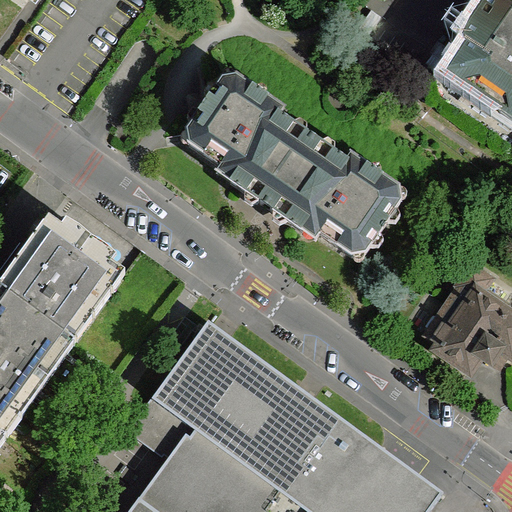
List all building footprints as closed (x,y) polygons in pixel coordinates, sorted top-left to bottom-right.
[(444,77),(445,81),(511,126),(511,6),(502,0),(485,0),(462,35),(464,42),(467,44),(444,77)] [(218,70),(171,134),(354,267),(401,202),(218,70)] [(50,221),(0,290),(75,345),(126,276),(50,221)] [(498,280),(473,262),(454,288),(456,290),(423,337),(435,346),(431,352),(474,382),(484,366),(471,357),(487,335),(508,349),(503,358),(511,363),(511,362),(511,308),(489,293),(498,280)] [(0,290),(0,435),(6,440),(75,345),(0,290)] [(431,511),(445,493),(208,323),(152,401),(175,418),(304,511),(431,511)] [(493,371),(503,358),(508,349),(487,335),(471,357),(484,366),(493,371)] [(130,431),(171,461),(187,440),(168,426),(175,418),(152,401),(130,431)] [(171,461),(141,503),(152,511),(304,511),(175,418),(168,426),(187,440),(171,461)] [(152,511),(141,503),(134,511),(152,511)]
